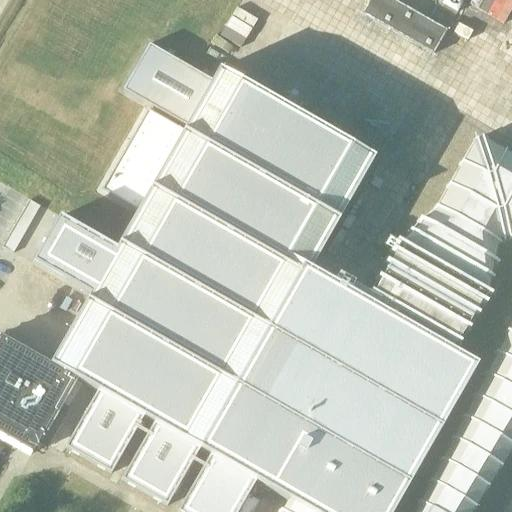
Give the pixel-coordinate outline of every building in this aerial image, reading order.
[(432,55),(446,31),(391,0),(369,0),(361,15),(432,55)] [(433,0),(456,13),(463,0),(433,0)] [(121,94),(183,129),(210,83),(147,47),(121,94)] [(511,71),(480,59),(472,79),(511,95),(511,71)] [(473,511),(511,450),(511,156),(481,139),(472,141),(433,208),(417,221),(406,233),(393,243),(387,254),(383,263),(375,278),(362,302),(308,271),(373,159),(217,70),(210,83),(183,129),(114,251),(57,218),(31,265),(87,297),(49,365),(0,337),(0,437),(30,455),(73,379),(96,392),(63,449),(110,475),(142,417),(152,424),(120,481),(166,507),(198,450),(209,456),(176,511),(237,511),(254,483),(284,500),(277,511),(473,511)]
